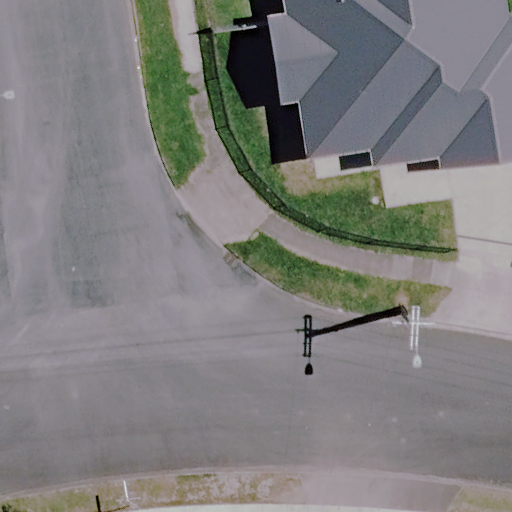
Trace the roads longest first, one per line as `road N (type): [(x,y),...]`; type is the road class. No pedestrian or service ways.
road 1 (residential): [(103,413),(44,0)]
road 2 (residential): [(103,413),(396,404),(511,415)]
